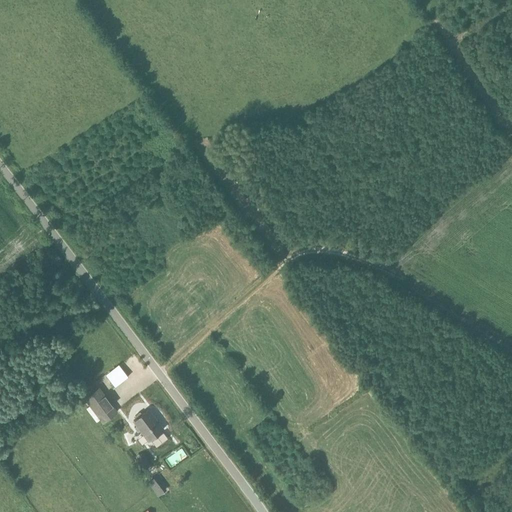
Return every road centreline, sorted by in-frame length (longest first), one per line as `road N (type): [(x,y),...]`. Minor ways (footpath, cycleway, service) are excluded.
road 1 (unclassified): [(262,511),(0,165)]
road 2 (track): [(511,347),(375,264),(301,253),(158,374)]
